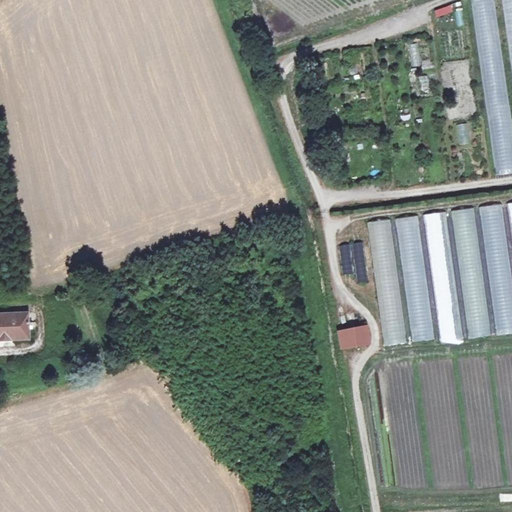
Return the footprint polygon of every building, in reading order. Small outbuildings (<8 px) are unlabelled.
[(511,173),(511,132),(494,0),(471,0),(495,175),(511,173)] [(511,0),(503,0),(511,73),(511,0)] [(418,43),(408,44),(412,67),(421,66),(418,43)] [(418,75),(419,96),(431,95),(430,75),(418,75)] [(457,124),(459,144),(469,144),(468,123),(457,124)] [(511,334),(511,283),(502,204),(479,207),(495,336),(511,334)] [(475,208),(452,211),(467,339),(489,337),(475,208)] [(425,214),(438,343),(458,341),(444,212),(425,214)] [(396,219),(409,342),(433,340),(420,216),(396,219)] [(391,219),(368,222),(382,348),(405,346),(391,219)] [(27,313),(0,314),(0,336),(9,336),(9,340),(28,339),(27,313)] [(366,326),(339,331),(340,348),(369,343),(366,326)]
